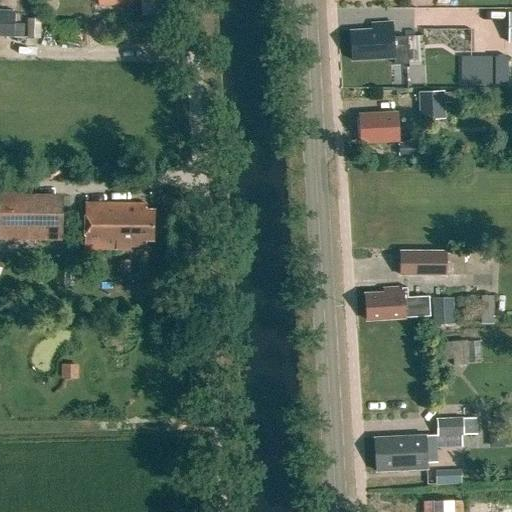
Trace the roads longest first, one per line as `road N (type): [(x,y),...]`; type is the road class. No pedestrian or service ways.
road 1 (secondary): [(335,511),(303,0)]
road 2 (unclassified): [(219,511),(189,0)]
